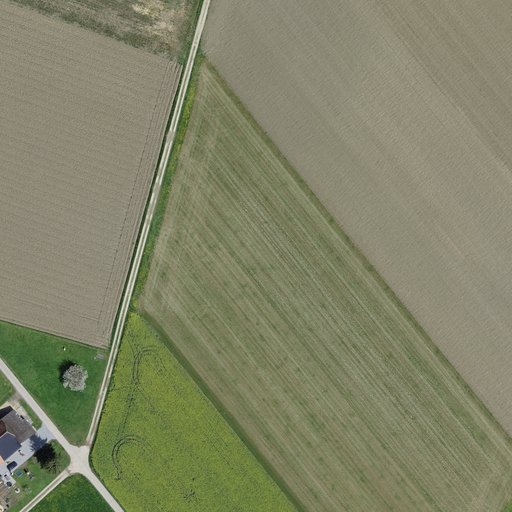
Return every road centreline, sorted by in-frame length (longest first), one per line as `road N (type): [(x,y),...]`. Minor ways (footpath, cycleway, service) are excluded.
road 1 (track): [(21,511),(89,442),(208,0)]
road 2 (unclassified): [(0,364),(119,511)]
